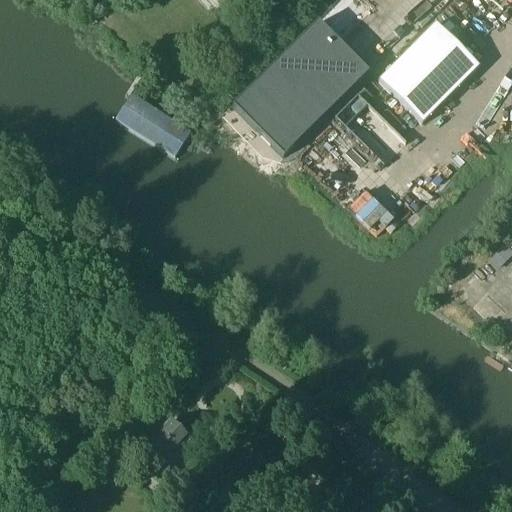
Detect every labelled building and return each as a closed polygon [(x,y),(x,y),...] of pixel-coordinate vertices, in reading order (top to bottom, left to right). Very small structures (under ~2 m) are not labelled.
[(318,22),(229,109),(283,163),(371,75),(318,22)] [(421,125),(476,70),(434,27),(378,83),(421,125)] [(501,247),(485,264),(495,274),(511,257),(501,247)] [(108,417),(114,407),(94,395),(88,406),(108,417)] [(165,466),(188,442),(169,424),(140,453),(150,463),(156,457),(165,466)]
